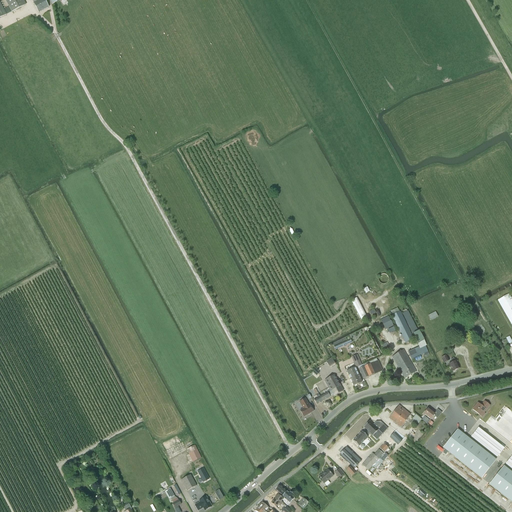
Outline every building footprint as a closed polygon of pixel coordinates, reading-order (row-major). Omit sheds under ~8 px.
[(26,4),(23,0),(5,0),(12,12),(26,4)] [(32,0),(34,3),(33,3),(39,13),(49,8),(44,0),(50,0),(53,4),(54,4),(56,3),(60,0),(32,0)] [(386,281),(386,279),(386,277),(385,276),(383,275),(382,274),(380,274),(378,275),(377,277),(377,278),(376,279),(377,280),(377,281),(378,282),(379,283),(381,284),(383,283),(384,283),(384,282),(385,282),(386,281)] [(511,325),(511,300),(509,295),(498,301),(511,325)] [(359,321),(364,319),(354,302),(349,304),(359,321)] [(406,343),(414,339),(400,311),(392,315),(406,343)] [(431,320),(438,316),(436,311),(429,315),(431,320)] [(385,329),(393,326),(391,321),(390,321),(388,316),(381,320),(385,329)] [(413,335),(421,343),(425,339),(417,331),(413,335)] [(335,350),(352,343),(350,340),(333,347),(335,350)] [(411,359),(422,354),(419,347),(408,352),(411,359)] [(405,379),(416,372),(403,350),(392,357),(405,379)] [(356,367),(361,365),(357,355),(352,357),(356,367)] [(330,368),(336,365),(332,359),(327,362),(330,368)] [(453,372),(459,369),(455,361),(455,362),(453,359),(451,360),(452,363),(449,365),(453,372)] [(363,365),(358,367),(359,369),(363,379),(374,374),(382,371),(378,361),(370,364),(364,367),(363,365)] [(350,379),(358,376),(355,368),(351,370),(350,368),(346,370),(347,372),(350,379)] [(334,381),(336,379),(334,376),(325,381),(329,388),(333,386),(332,385),(335,383),(334,381)] [(358,376),(350,379),(353,386),(361,383),(358,376)] [(331,392),(340,386),(336,379),(334,381),(335,383),(332,385),(333,386),(329,388),(330,390),(331,392)] [(331,392),(330,390),(327,392),(319,397),(317,398),(313,400),(316,404),(318,403),(318,404),(330,397),(328,395),(330,394),(331,396),(332,395),(333,397),(343,391),(340,386),(331,392)] [(305,399),(299,402),(303,409),(300,411),(304,418),(314,412),(310,405),(309,406),(305,399)] [(478,402),(473,409),(482,417),(485,413),(484,413),(490,405),(485,402),(482,406),(478,402)] [(396,410),(407,419),(411,415),(399,406),(396,410)] [(431,419),(435,414),(428,409),(424,414),(431,419)] [(393,414),(404,423),(407,419),(396,410),(393,414)] [(432,425),(438,429),(448,416),(443,412),(440,416),(441,417),(439,420),(437,419),(432,425)] [(404,423),(393,414),(389,418),(401,427),(404,423)] [(412,418),(419,423),(422,419),(415,414),(412,418)] [(369,421),(363,428),(364,428),(366,430),(370,434),(372,436),(373,436),(375,439),(381,433),(382,435),(388,429),(380,422),(375,427),(373,425),(369,422),(370,422),(369,421)] [(498,457),(505,447),(478,428),(470,437),(498,457)] [(353,441),(359,447),(359,446),(367,438),(368,438),(367,437),(370,434),(366,430),(363,434),(361,432),(353,441)] [(395,430),(392,434),(401,441),(403,438),(395,430)] [(481,478),(496,460),(458,430),(443,448),(481,478)] [(380,448),(385,452),(393,444),(394,445),(396,442),(390,437),(380,448)] [(195,445),(186,449),(193,462),(201,458),(195,445)] [(346,447),(339,455),(354,469),(361,461),(346,447)] [(377,448),(362,465),(369,471),(375,463),(383,453),(377,448)] [(376,463),(379,465),(372,474),(376,477),(379,473),(382,475),(388,467),(382,462),(387,456),(384,453),(376,463)] [(511,472),(504,466),(489,485),(511,502),(511,472)] [(347,470),(353,476),(356,473),(350,467),(347,470)] [(203,469),(197,472),(203,482),(209,479),(203,469)] [(345,474),(340,469),(335,473),(339,479),(345,474)] [(324,484),(333,477),(328,470),(319,478),(324,484)] [(190,475),(181,480),(187,491),(196,486),(190,475)] [(283,497),(287,492),(280,486),(276,491),(283,497)] [(174,497),(170,489),(165,492),(169,500),(174,497)] [(287,492),(283,497),(290,503),(294,498),(293,497),(294,495),(290,492),(289,494),(287,492)] [(278,495),(271,503),(276,507),(279,504),(281,506),(283,503),(281,501),(283,499),(278,495)] [(200,502),(195,505),(198,511),(201,509),(201,508),(203,508),(205,511),(212,507),(206,497),(199,501),(200,502)] [(303,509),(308,503),(303,499),(298,505),(303,509)] [(265,511),(273,511),(272,511),(270,511),(269,511),(267,511),(269,509),(262,503),(259,507),(265,511)]
